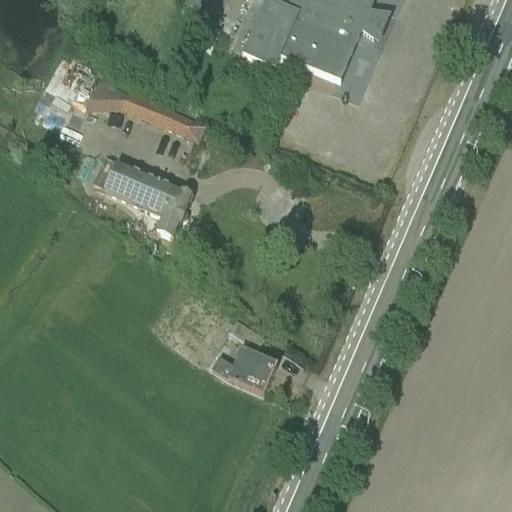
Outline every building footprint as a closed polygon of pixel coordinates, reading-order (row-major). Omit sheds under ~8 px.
[(217,30),(226,0),(197,0),(190,22),(217,30)] [(286,64),(345,89),(364,43),(381,50),(391,26),(375,19),(382,0),(270,0),(245,61),(281,77),(286,64)] [(218,37),(209,60),(218,64),(228,41),(218,37)] [(75,108),(90,75),(66,64),(52,97),(75,108)] [(97,112),(193,149),(201,129),(105,91),(97,112)] [(162,240),(176,246),(196,201),(106,162),(93,192),(169,225),(162,240)] [(205,374),(271,404),(285,373),(242,355),(236,371),(216,355),(205,374)]
